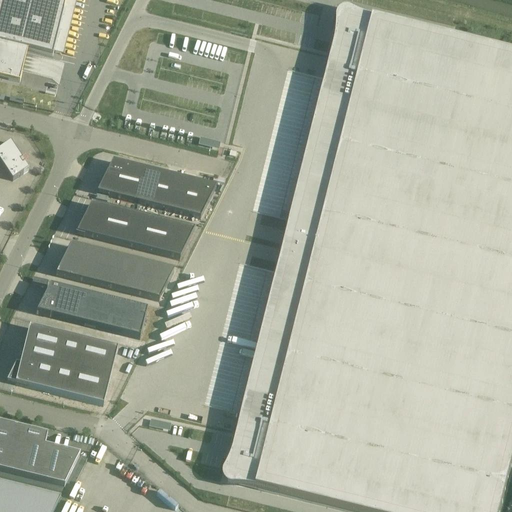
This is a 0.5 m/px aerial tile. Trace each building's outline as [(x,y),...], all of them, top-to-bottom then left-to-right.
[(0,0),(0,77),(5,79),(20,83),(22,74),(7,70),(13,47),(52,57),(66,0),(0,0)] [(225,473),(224,477),(224,479),(225,481),(226,483),(227,485),(229,486),(230,487),(233,488),(234,488),(237,488),(239,488),(241,488),(244,488),(246,489),(248,489),(253,489),(255,490),(258,490),(344,511),(502,511),(511,472),(511,55),(488,49),(374,21),(371,20),(370,20),(367,19),(365,18),(363,17),(361,16),(359,15),(357,14),(355,13),(353,12),(351,11),(347,11),(343,12),(341,14),(339,15),(338,17),(338,20),(337,21),(337,24),(337,26),(337,28),(337,30),(337,33),(337,35),(337,37),(336,40),(336,42),(335,45),(335,47),(331,63),(332,63),(330,71),(329,71),(326,82),(243,413),(241,425),(242,426),(240,433),(239,433),(234,453),(232,458),(231,460),(230,462),(229,464),(228,467),(227,469),(226,471),(225,473)] [(0,150),(0,162),(12,182),(28,171),(10,144),(0,150)] [(86,154),(84,166),(98,169),(100,157),(86,154)] [(200,221),(216,189),(112,163),(96,195),(200,221)] [(194,232),(91,206),(76,235),(179,261),(194,232)] [(173,273),(71,248),(55,277),(158,303),(173,273)] [(50,288),(36,315),(51,319),(139,341),(147,312),(58,290),(50,288)] [(117,351),(29,329),(20,366),(16,365),(6,384),(103,408),(117,351)] [(44,447),(47,436),(0,424),(0,471),(64,487),(80,456),(44,447)] [(53,511),(60,499),(0,484),(0,511),(53,511)]
